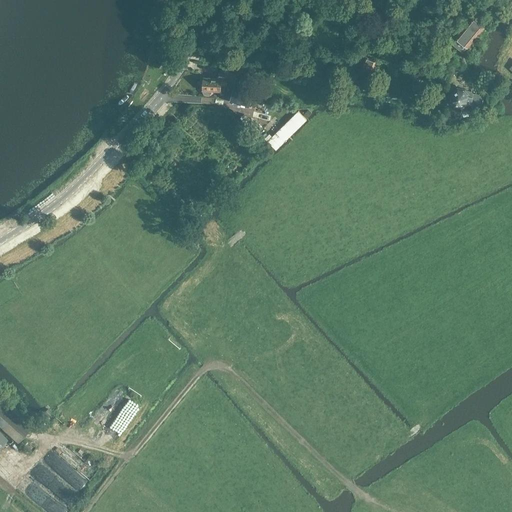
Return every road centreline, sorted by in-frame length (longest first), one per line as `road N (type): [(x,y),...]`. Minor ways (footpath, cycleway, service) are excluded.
road 1 (track): [(0,394),(42,437),(128,458),(206,368),(218,366),(357,493)]
road 2 (unclassified): [(0,239),(80,181),(168,86),(206,0)]
